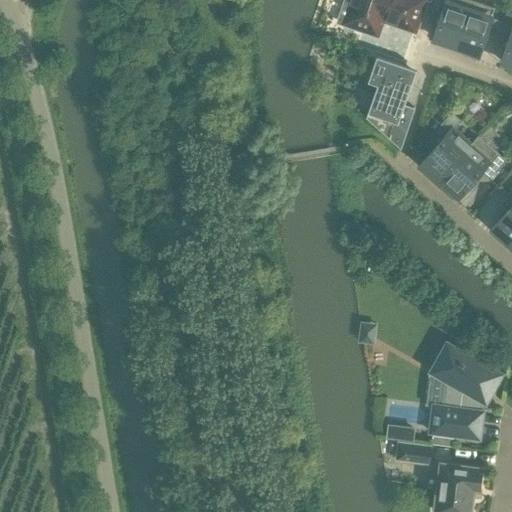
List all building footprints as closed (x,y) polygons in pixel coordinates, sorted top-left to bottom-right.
[(345,23),(377,34),(382,19),(414,30),(424,0),(345,0),(347,3),(351,4),(345,23)] [(434,39),(456,46),(471,0),(446,0),(446,2),(439,0),(433,0),(429,15),(440,19),(434,39)] [(486,34),(497,38),(503,21),(491,17),(494,8),(472,0),(471,0),(456,46),(479,54),(486,34)] [(502,62),(511,65),(511,24),(503,21),(497,38),(509,42),(502,62)] [(377,56),(376,59),(375,60),(368,81),(378,85),(373,98),(366,118),(401,149),(415,108),(414,108),(412,112),(403,108),(416,69),(377,56)] [(422,161),(441,178),(479,136),(478,135),(471,143),(454,128),(461,121),(451,112),(435,131),(443,138),(422,161)] [(479,136),(441,178),(460,195),(480,172),(489,179),(506,160),(497,153),(497,152),(479,136)] [(511,204),(494,225),(511,241),(511,188),(506,195),(511,200),(511,204)] [(501,373),(497,371),(447,343),(431,371),(446,379),(443,406),(441,405),(433,404),(430,431),(430,432),(479,438),(483,411),(479,410),(481,399),(482,399),(485,401),(490,394),(501,373)] [(388,435),(415,437),(416,424),(389,422),(388,435)] [(396,459),(428,463),(430,446),(398,442),(396,459)] [(434,511),(438,511),(470,511),(472,496),(478,497),(479,489),(482,467),(441,462),(434,511)]
